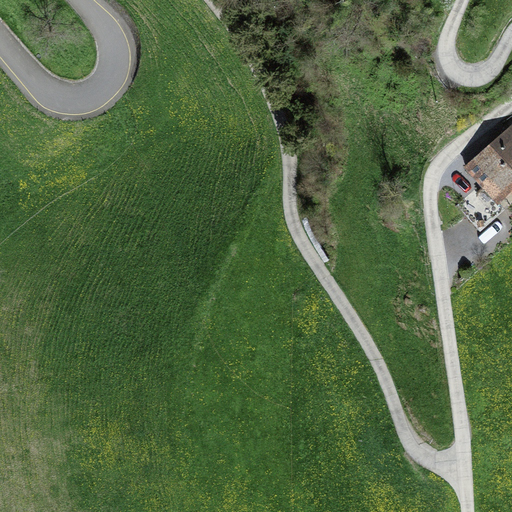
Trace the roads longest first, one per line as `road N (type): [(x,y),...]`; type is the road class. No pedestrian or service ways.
road 1 (track): [(212,0),(279,118),(294,225),(378,364),(407,441),(423,458),(463,465)]
road 2 (track): [(467,511),(429,189),(440,163),(511,105)]
road 3 (unclassified): [(80,0),(112,42),(113,68),(98,88),(56,95),(0,41)]
road 4 (track): [(511,36),(490,70),(464,76),(447,42),(462,0)]
